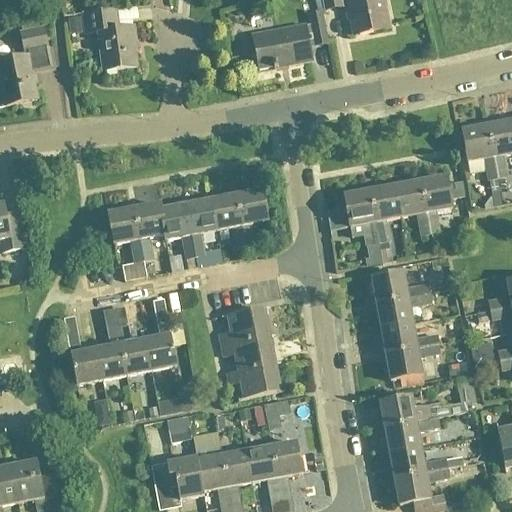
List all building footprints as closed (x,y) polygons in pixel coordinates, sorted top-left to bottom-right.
[(321,0),(325,15),(347,10),(353,40),(387,33),(380,0),(321,0)] [(81,19),(84,38),(97,36),(102,75),(136,71),(134,55),(136,55),(132,31),(118,33),(116,14),(81,19)] [(321,17),(316,18),(307,20),(309,30),(252,42),(258,74),(272,71),(273,74),(310,66),(307,52),(327,48),(321,17)] [(80,37),(79,21),(67,22),(68,39),(80,37)] [(18,35),(22,57),(48,51),(44,29),(37,30),(36,25),(22,28),(23,33),(18,35)] [(29,59),(0,65),(0,93),(4,111),(35,104),(32,87),(35,86),(29,59)] [(511,124),(487,129),(497,183),(506,181),(502,159),(511,157),(511,124)] [(497,183),(487,129),(461,134),(468,166),(484,163),(488,184),(497,183)] [(445,179),(420,184),(430,238),(439,236),(435,214),(451,211),(450,204),(463,201),(461,186),(447,189),(445,179)] [(420,184),(395,189),(401,220),(417,217),(421,240),(430,238),(420,184)] [(395,189),(369,193),(380,247),(389,246),(385,223),(401,220),(395,189)] [(364,237),(367,250),(380,247),(369,193),(344,198),(352,240),(364,237)] [(236,199),(246,252),(255,250),(251,229),(267,225),(261,194),(236,199)] [(246,252),(236,199),(210,204),(216,235),(232,232),(236,254),(246,252)] [(216,235),(210,204),(185,209),(195,262),(205,260),(200,238),(216,235)] [(159,214),(160,214),(159,208),(133,213),(143,266),(153,264),(149,242),(164,239),(165,239),(159,214)] [(0,209),(0,252),(1,258),(25,253),(20,225),(7,227),(3,209),(0,209)] [(185,209),(160,214),(159,214),(165,239),(164,239),(165,245),(182,242),(186,264),(195,262),(185,209)] [(143,266),(133,213),(107,218),(113,249),(130,246),(134,267),(143,266)] [(376,308),(430,298),(429,289),(407,292),(404,276),(372,282),(376,308)] [(490,315),(511,310),(511,283),(506,285),(509,302),(488,306),(490,315)] [(430,298),(376,308),(381,333),(412,327),(410,311),(432,307),(430,298)] [(511,310),(490,315),(491,325),(511,320),(511,310)] [(220,349),(270,340),(264,312),(226,319),(229,335),(218,338),(220,349)] [(144,344),(150,376),(176,371),(166,320),(155,322),(159,341),(144,344)] [(412,327),(381,333),(385,358),(439,349),(437,340),(415,343),(412,327)] [(127,328),(116,330),(119,342),(129,340),(127,328)] [(116,330),(106,332),(108,344),(119,342),(116,330)] [(77,338),(66,340),(68,352),(79,350),(77,338)] [(237,375),(275,368),(270,340),(220,349),(223,361),(234,359),(237,375)] [(120,349),(126,381),(150,376),(144,344),(130,347),(120,349)] [(95,354),(101,385),(126,381),(120,349),(109,351),(95,354)] [(439,349),(385,358),(390,384),(421,379),(418,362),(440,358),(439,349)] [(499,365),(511,362),(511,353),(498,356),(499,365)] [(95,354),(80,357),(70,359),(76,390),(101,385),(95,354)] [(511,362),(499,365),(501,375),(511,372),(511,362)] [(237,375),(226,377),(228,389),(239,387),(243,404),(281,396),(275,368),(237,375)] [(379,406),(384,432),(437,422),(472,415),(471,408),(476,407),(471,382),(457,385),(461,408),(441,412),(440,407),(413,413),(411,400),(379,406)] [(277,421),(274,408),(263,410),(267,435),(279,432),(277,421)] [(511,417),(510,418),(511,427),(511,429),(496,433),(503,470),(511,468),(511,417)] [(437,422),(384,432),(389,457),(420,452),(417,436),(439,432),(437,422)] [(270,451),(276,483),(286,481),(301,479),(295,447),(270,451)] [(216,494),(218,511),(222,511),(230,511),(221,460),(219,450),(194,455),(195,463),(201,496),(202,496),(216,494)] [(245,456),(251,487),(265,485),(276,483),(270,451),(245,456)] [(423,468),(420,452),(389,457),(393,482),(446,473),(444,465),(444,464),(423,468)] [(230,511),(240,509),(237,490),(251,487),(245,456),(221,460),(230,511)] [(444,465),(446,473),(460,470),(459,462),(444,465)] [(178,504),(179,504),(203,500),(202,496),(201,496),(195,463),(171,467),(176,495),(178,504)] [(9,471),(16,508),(33,504),(34,511),(58,511),(54,488),(40,490),(35,466),(9,471)] [(150,471),(155,499),(176,495),(171,467),(150,471)] [(0,511),(0,510),(16,508),(9,471),(0,473),(0,511)] [(446,473),(393,482),(398,508),(411,505),(412,511),(444,511),(442,499),(429,502),(426,486),(448,482),(446,473)] [(287,488),(277,490),(279,502),(290,500),(287,488)] [(277,490),(266,491),(269,504),(279,502),(277,490)]
